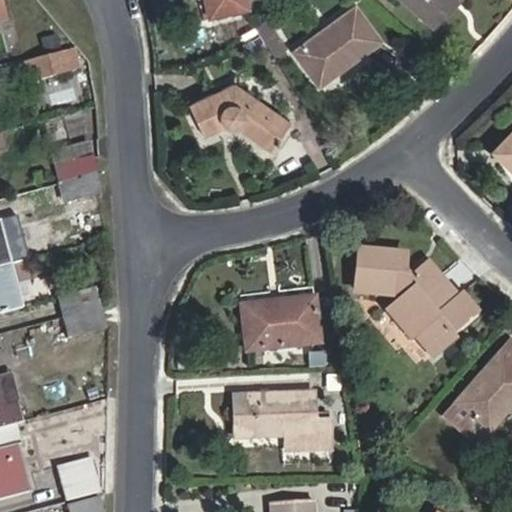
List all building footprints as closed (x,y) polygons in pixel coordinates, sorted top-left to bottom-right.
[(205,0),(210,17),(249,9),(246,0),(205,0)] [(403,0),(427,21),(447,0),(403,0)] [(320,85),(381,41),(356,7),(295,51),(320,85)] [(276,54),(289,46),(272,18),(259,26),(276,54)] [(36,58),(42,80),(78,71),(71,49),(36,58)] [(204,137),(231,125),(269,151),(290,121),(235,83),(189,105),(204,137)] [(511,131),(493,151),(511,169),(511,131)] [(52,152),(55,167),(94,157),(90,143),(52,152)] [(55,167),(59,183),(97,173),(94,157),(55,167)] [(102,192),(97,173),(59,183),(64,203),(102,192)] [(0,220),(0,267),(11,264),(7,250),(23,245),(15,216),(0,220)] [(445,334),(472,310),(429,261),(410,278),(401,267),(402,251),(359,248),(355,292),(404,296),(388,310),(431,359),(451,341),(445,334)] [(26,260),(11,264),(16,284),(32,280),(26,260)] [(16,284),(11,264),(0,267),(0,314),(23,308),(16,284)] [(58,297),(64,317),(101,307),(97,287),(58,297)] [(316,300),(273,305),(273,301),(242,305),(247,350),(321,342),(316,300)] [(106,328),(101,307),(64,317),(69,338),(106,328)] [(476,443),(486,435),(487,436),(511,407),(511,340),(445,416),(476,443)] [(0,427),(13,424),(16,423),(11,403),(7,404),(0,376),(0,427)] [(301,394),(235,395),(236,436),(286,435),(287,450),(328,449),(327,419),(302,420),(301,394)] [(0,498),(30,490),(13,424),(0,427),(0,498)] [(99,492),(90,457),(59,466),(68,500),(99,492)] [(103,511),(99,497),(70,505),(71,511),(103,511)] [(271,511),(315,511),(315,501),(271,504),(271,511)]
